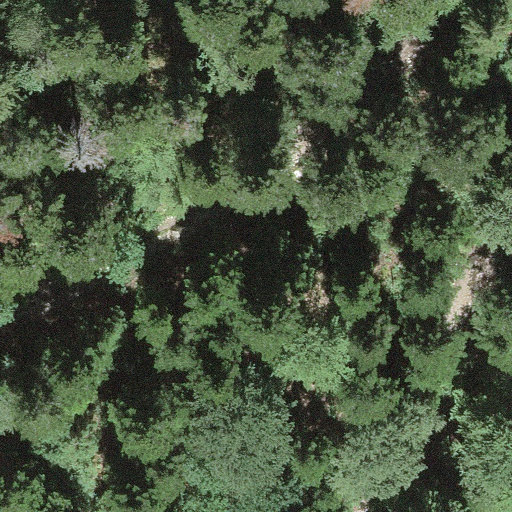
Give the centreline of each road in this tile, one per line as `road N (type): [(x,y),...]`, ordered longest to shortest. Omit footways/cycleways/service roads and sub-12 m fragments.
road 1 (track): [(456,0),(255,185),(0,326)]
road 2 (track): [(511,207),(379,511)]
